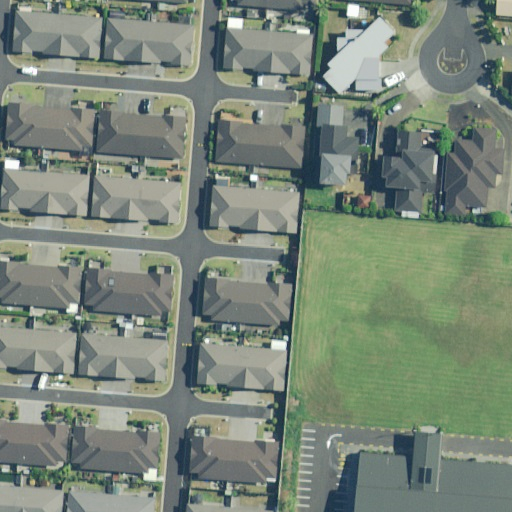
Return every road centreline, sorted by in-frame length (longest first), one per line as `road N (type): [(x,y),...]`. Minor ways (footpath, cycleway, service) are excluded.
road 1 (residential): [(0,72),(204,89)]
road 2 (residential): [(0,230),(191,246)]
road 3 (residential): [(0,389),(178,405)]
road 4 (residential): [(178,405),(191,246)]
road 5 (residential): [(191,246),(204,89)]
